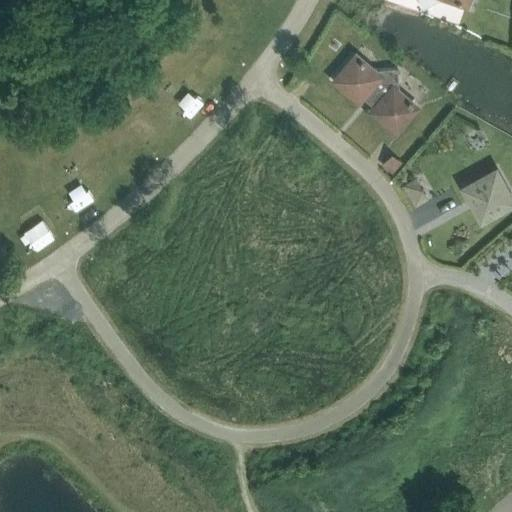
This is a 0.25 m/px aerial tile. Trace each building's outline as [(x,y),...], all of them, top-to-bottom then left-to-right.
[(223,80),(238,63),(216,44),(201,62),(223,80)] [(363,96),(369,101),(385,81),(384,67),(373,68),(356,54),(335,78),(360,99),(363,96)] [(398,66),(384,67),(385,81),(369,101),(375,106),(372,110),(396,131),(418,106),(400,91),(398,66)] [(191,90),(182,111),(201,119),(209,97),(191,90)] [(382,165),(392,173),(402,161),(391,152),(382,165)] [(484,216),(511,200),(511,195),(498,170),(468,186),(484,216)] [(416,177),(402,185),(414,207),(428,199),(416,177)]
